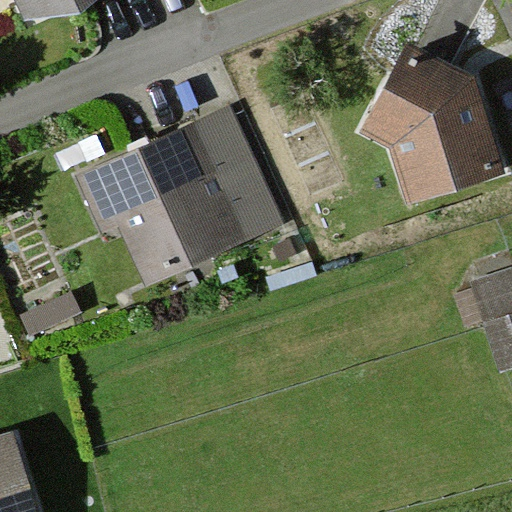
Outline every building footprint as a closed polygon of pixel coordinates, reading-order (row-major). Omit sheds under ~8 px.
[(13,0),(24,21),(70,0),(13,0)] [(507,177),(476,76),(403,42),(361,133),(386,145),(405,207),(507,177)] [(272,226),(220,107),(95,161),(148,280),(272,226)] [(511,264),(473,277),(502,364),(511,360),(511,264)] [(0,511),(28,511),(6,439),(0,440),(0,511)]
